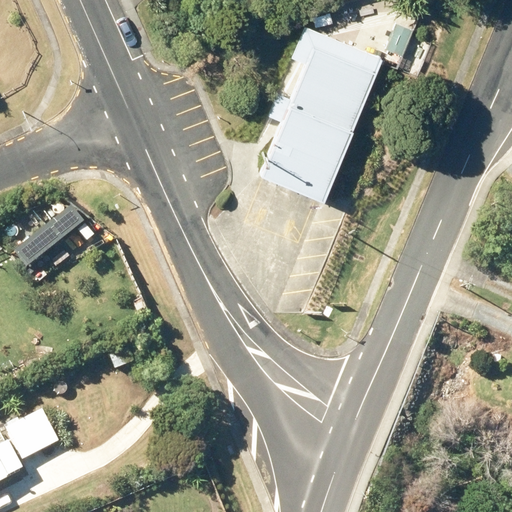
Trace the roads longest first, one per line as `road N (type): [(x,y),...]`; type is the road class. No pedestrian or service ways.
road 1 (secondary): [(511,58),(345,447)]
road 2 (residential): [(345,447),(312,432),(257,370),(197,267),(128,102)]
road 3 (residential): [(0,166),(128,102)]
